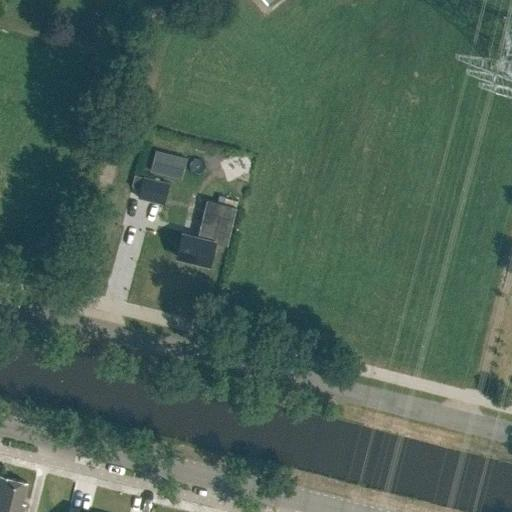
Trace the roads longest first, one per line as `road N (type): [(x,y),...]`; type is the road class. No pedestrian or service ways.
road 1 (unclassified): [(511,433),(0,305)]
road 2 (secondary): [(352,511),(0,421)]
